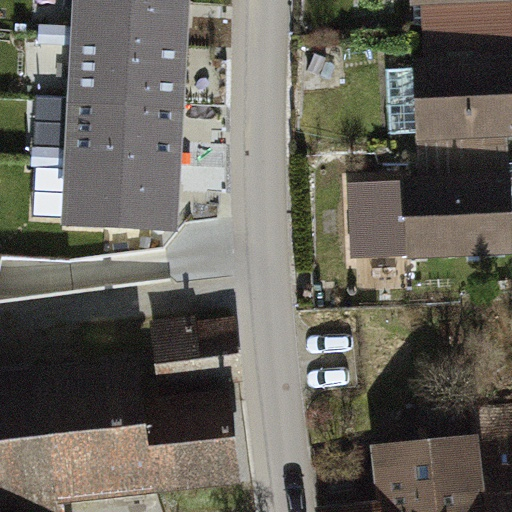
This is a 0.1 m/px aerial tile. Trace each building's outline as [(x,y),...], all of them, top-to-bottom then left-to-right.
[(191,0),(75,0),(70,86),(186,94),(191,0)] [(511,0),(416,0),(418,13),(511,2),(511,0)] [(511,52),(414,60),(421,146),(511,139),(511,52)] [(186,94),(70,86),(64,209),(181,216),(186,94)] [(511,172),(409,180),(415,266),(511,258),(511,172)] [(232,313),(153,324),(159,369),(238,358),(232,313)] [(0,511),(36,511),(246,489),(236,393),(145,403),(140,364),(0,379),(0,511)] [(381,504),(342,509),(342,511),(511,511),(511,402),(480,406),(484,440),(375,452),(381,504)]
